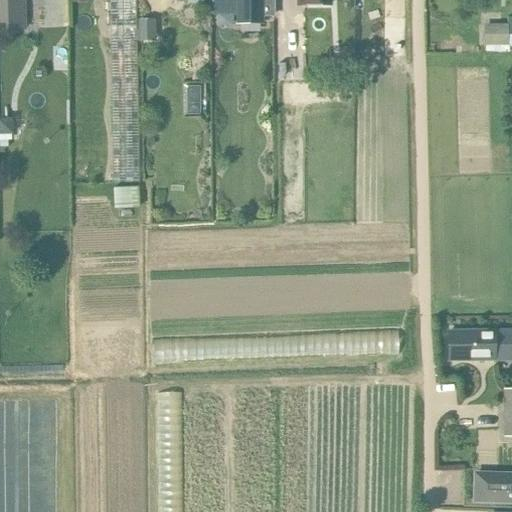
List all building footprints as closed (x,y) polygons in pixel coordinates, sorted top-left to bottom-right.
[(0,0),(0,29),(25,28),(23,0),(0,0)] [(109,0),(112,182),(139,181),(135,0),(109,0)] [(227,0),(228,1),(237,1),(237,25),(263,24),(263,17),(271,17),(271,3),(263,3),(262,0),(227,0)] [(155,42),(154,18),(138,18),(139,42),(155,42)] [(483,46),(508,46),(508,24),(483,25),(483,46)] [(110,206),(136,206),(135,186),(110,187),(110,206)] [(399,354),(399,330),(314,332),(315,347),(301,348),(301,356),(399,354)] [(511,330),(448,331),(448,359),(511,358),(511,330)] [(150,339),(150,362),(211,361),(211,338),(150,339)] [(511,392),(503,392),(503,436),(511,436),(511,392)] [(472,503),(511,504),(511,472),(472,471),(472,503)]
